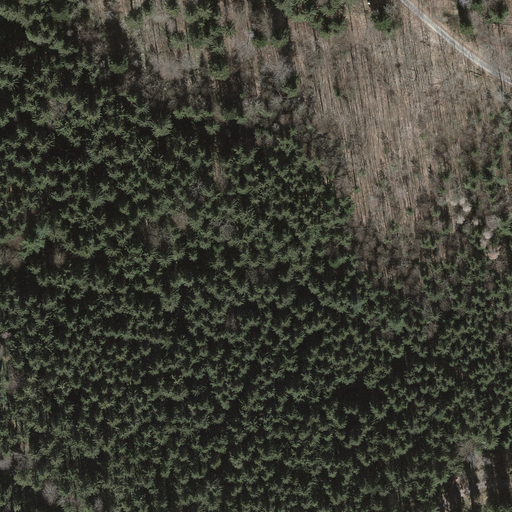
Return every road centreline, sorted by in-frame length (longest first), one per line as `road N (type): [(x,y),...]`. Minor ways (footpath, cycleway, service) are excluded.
road 1 (track): [(0,94),(109,171),(150,232),(226,420),(227,469),(209,511)]
road 2 (track): [(511,262),(445,152),(366,50),(252,0)]
road 3 (track): [(401,0),(480,67),(511,83)]
